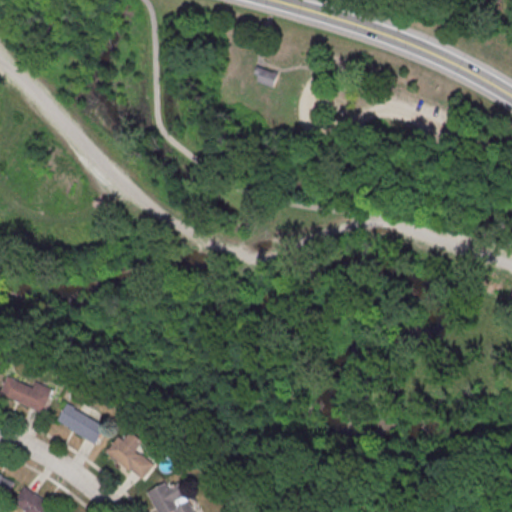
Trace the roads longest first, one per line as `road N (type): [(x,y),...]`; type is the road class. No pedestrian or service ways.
road 1 (residential): [(0,55),(143,203),(196,240),(251,255),(377,230),(511,264)]
road 2 (residential): [(511,140),(493,144),(385,108),(349,77),(334,75),(312,84),(303,101),(312,128),(326,134),(385,108)]
road 3 (tertiary): [(511,98),(405,43),(268,0)]
road 4 (residential): [(115,511),(66,471),(0,436)]
